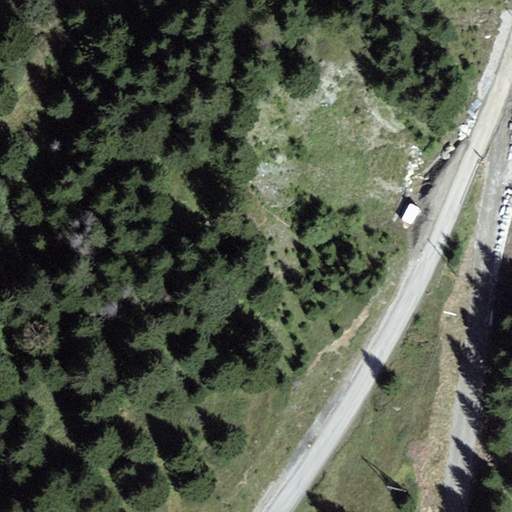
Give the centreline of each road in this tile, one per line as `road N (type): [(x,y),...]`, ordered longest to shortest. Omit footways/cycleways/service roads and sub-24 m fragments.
road 1 (unclassified): [(278,511),(349,415),(511,62)]
road 2 (track): [(456,511),(498,98)]
